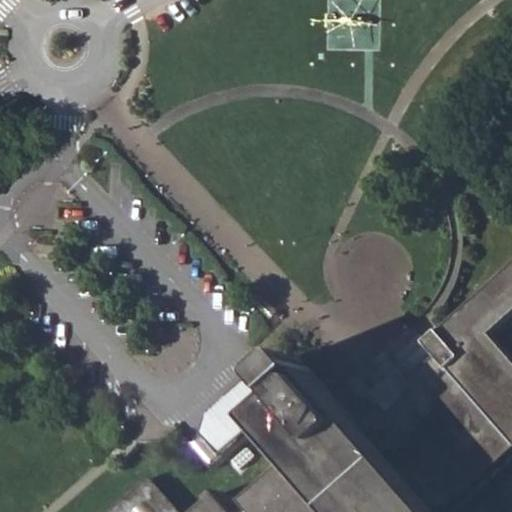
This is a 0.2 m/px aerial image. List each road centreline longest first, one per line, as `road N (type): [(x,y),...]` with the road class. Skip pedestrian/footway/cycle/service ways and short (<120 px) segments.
road 1 (residential): [(57,110),(87,106),(115,83),(125,48),(113,14)]
road 2 (residential): [(22,6),(4,39),(10,77),(29,99),(57,110)]
